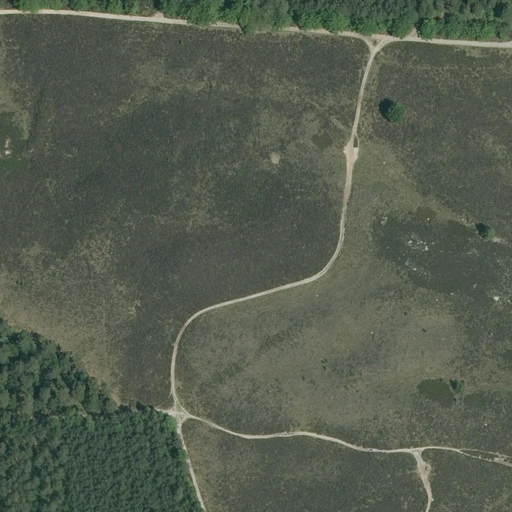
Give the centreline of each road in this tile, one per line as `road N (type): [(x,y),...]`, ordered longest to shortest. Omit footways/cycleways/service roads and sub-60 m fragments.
road 1 (track): [(0,17),(416,40)]
road 2 (track): [(0,421),(177,413)]
